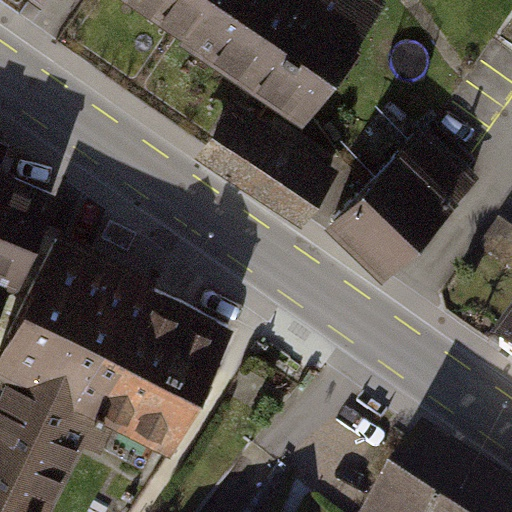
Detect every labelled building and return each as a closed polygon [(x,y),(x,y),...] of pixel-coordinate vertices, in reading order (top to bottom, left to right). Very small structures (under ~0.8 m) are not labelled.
[(161,0),(190,19),(202,0),(161,0)] [(368,0),(202,0),(190,19),(304,96),(368,0)] [(339,157),(234,91),(201,145),(305,210),(339,157)] [(425,120),(326,211),(378,267),(477,176),(425,120)] [(51,193),(0,170),(0,261),(17,269),(51,193)] [(511,229),(501,222),(484,246),(511,264),(511,229)] [(227,322),(57,239),(1,354),(16,361),(0,394),(0,492),(41,511),(44,511),(98,403),(111,409),(96,439),(142,461),(156,431),(171,438),(227,322)] [(511,316),(494,342),(511,354),(511,316)] [(511,511),(511,508),(421,449),(379,511),(511,511)]
